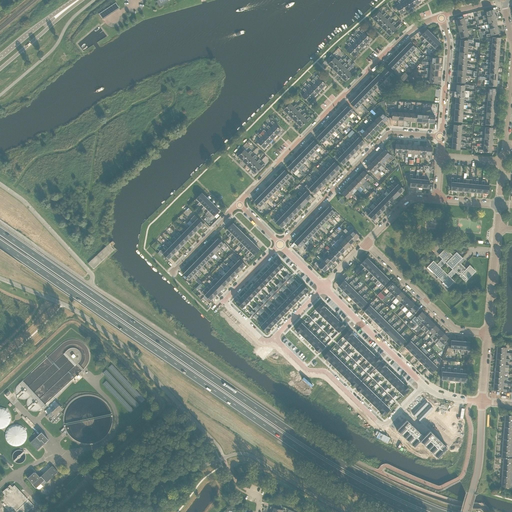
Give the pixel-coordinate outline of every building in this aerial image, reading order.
[(400,4),(396,7),(397,10),(401,15),(406,12),(401,4),(402,3),(399,0),(398,1),(400,4)] [(402,3),(401,4),(406,12),(411,8),(406,0),(404,0),(405,1),(402,3)] [(406,0),(411,8),(416,5),(413,0),(406,0)] [(111,5),(115,11),(120,8),(116,2),(111,5)] [(107,8),(111,14),(115,11),(111,5),(107,8)] [(103,11),(106,17),(111,14),(107,8),(103,11)] [(487,16),(482,17),(483,19),(487,19),(487,18),(495,16),(494,10),(486,11),(487,16)] [(103,11),(98,14),(102,20),(106,17),(103,11)] [(379,12),(372,19),(377,23),(383,17),(384,17),(386,15),(385,13),(382,16),(379,12)] [(457,25),(465,23),(464,20),(468,19),(468,16),(467,17),(463,18),(456,20),(457,25)] [(488,22),(484,23),(484,25),(488,24),(488,23),(496,22),(495,16),(487,18),(487,19),(488,22)] [(383,17),(377,23),(381,28),(388,21),(388,22),(391,19),(389,17),(387,20),(384,17),(383,17)] [(388,21),(381,28),(385,32),(392,25),(393,26),(395,23),(394,22),(391,24),(388,22),(388,21)] [(459,31),(466,29),(466,26),(470,25),(469,22),(465,23),(457,25),(459,31)] [(489,28),(485,29),(485,31),(489,30),(489,29),(497,28),(496,22),(488,23),(488,24),(489,28)] [(392,25),(385,32),(390,36),(396,30),(397,30),(400,28),(398,26),(395,29),(393,26),(392,25)] [(470,28),(466,29),(459,31),(460,38),(468,36),(467,31),(471,30),(470,28)] [(490,34),(486,35),(487,37),(491,36),(491,35),(498,34),(497,28),(489,29),(489,30),(490,34)] [(360,37),(359,37),(366,44),(370,40),(364,33),(364,32),(362,30),(360,31),(363,34),(360,37)] [(427,30),(421,35),(425,39),(422,42),(423,44),(426,40),(431,34),(427,30)] [(356,41),(355,42),(362,48),(366,44),(359,37),(360,37),(357,34),(356,36),(358,38),(356,41)] [(431,34),(426,40),(429,43),(426,46),(428,48),(431,45),(430,44),(436,38),(431,34)] [(351,45),(351,46),(357,53),(362,48),(355,42),(356,41),(353,38),(351,40),(354,43),(351,45)] [(436,38),(430,44),(431,45),(434,47),(430,51),(432,52),(435,49),(435,48),(440,43),(436,38)] [(350,47),(346,51),(353,57),(357,53),(351,46),(351,45),(349,43),(347,44),(350,47)] [(410,43),(405,47),(411,53),(412,52),(414,49),(417,52),(419,51),(416,48),(415,48),(410,43)] [(405,47),(401,52),(407,57),(410,54),(413,57),(415,55),(412,52),(411,53),(405,47)] [(401,52),(397,56),(402,62),(403,61),(406,58),(409,61),(410,60),(407,57),(401,52)] [(397,56),(392,60),(398,66),(399,65),(401,63),(407,68),(408,66),(403,61),(402,62),(397,56)] [(332,60),(328,64),(332,69),(339,62),(339,63),(342,60),(340,59),(338,61),(334,58),(332,60)] [(392,60),(388,65),(393,71),(397,67),(400,70),(402,69),(399,65),(398,66),(392,60)] [(339,62),(332,69),(336,73),(343,66),(344,67),(346,65),(345,63),(342,66),(339,63),(339,62)] [(343,66),(336,73),(341,77),(347,71),(348,72),(351,69),(349,67),(347,70),(344,67),(343,66)] [(385,68),(380,72),(386,78),(387,77),(390,75),(393,78),(394,76),(391,73),(390,73),(385,68)] [(347,71),(341,77),(345,82),(352,75),(352,76),(355,73),(357,71),(355,70),(354,72),(353,72),(351,74),(348,72),(347,71)] [(380,72),(376,77),(382,82),(385,79),(388,82),(390,80),(387,77),(386,78),(380,72)] [(403,81),(408,76),(405,72),(399,78),(403,81)] [(315,82),(314,83),(321,89),(326,85),(319,78),(317,75),(315,77),(318,79),(315,82)] [(376,77),(372,81),(377,87),(378,86),(381,83),(384,87),(386,85),(382,82),(376,77)] [(311,87),(310,87),(317,94),(321,89),(314,83),(315,82),(312,80),(311,81),(314,84),(311,87)] [(372,81),(367,86),(373,91),(374,91),(376,88),(380,91),(381,89),(378,86),(377,87),(372,81)] [(307,91),(306,92),(313,98),(317,94),(310,87),(311,87),(308,84),(307,86),(309,88),(307,91)] [(367,86),(363,90),(369,96),(369,95),(372,92),(375,95),(377,94),(374,91),(373,91),(367,86)] [(305,93),(302,96),(308,103),(313,98),(306,92),(307,91),(304,88),(302,90),(305,93)] [(363,90),(359,95),(364,100),(365,99),(368,97),(371,100),(373,98),(369,95),(369,96),(363,90)] [(359,95),(354,99),(360,105),(361,104),(363,101),(367,104),(368,103),(365,99),(364,100),(359,95)] [(354,99),(350,104),(356,109),(359,106),(362,109),(364,107),(361,104),(360,105),(354,99)] [(290,104),(283,110),(287,115),(294,108),(295,109),(297,106),(296,105),(293,107),(290,104)] [(347,106),(343,111),(348,117),(349,116),(352,113),(355,116),(357,115),(353,111),(353,112),(347,106)] [(294,108),(287,115),(292,119),(298,112),(299,113),(302,110),(300,109),(298,111),(295,109),(294,108)] [(389,108),(389,112),(390,112),(390,115),(391,115),(392,115),(392,120),(398,120),(398,117),(398,112),(397,112),(394,112),(394,108),(392,108),(389,108)] [(343,111),(338,115),(344,121),(345,120),(347,118),(351,121),(352,119),(349,116),(348,117),(343,111)] [(298,112),(292,119),(296,123),(303,117),(306,115),(304,113),(302,116),(299,113),(298,112)] [(375,114),(374,115),(377,118),(378,117),(384,123),(388,119),(382,113),(379,117),(376,114),(375,114)] [(338,115),(334,120),(340,126),(340,125),(343,128),(346,125),(348,124),(345,120),(344,121),(338,115)] [(303,117),(296,123),(300,128),(307,121),(308,122),(310,119),(309,117),(306,120),(303,117)] [(371,118),(370,120),(373,123),(374,122),(379,127),(384,123),(378,117),(377,118),(374,121),(371,118)] [(334,120),(330,124),(335,130),(336,129),(339,127),(342,130),(343,128),(340,125),(340,126),(334,120)] [(271,128),(270,129),(277,135),(281,131),(274,124),(275,124),(272,121),(271,123),(273,125),(271,128)] [(367,122),(366,124),(369,127),(369,126),(375,132),(379,127),(374,122),(373,123),(370,125),(367,122)] [(266,123),(264,125),(266,127),(269,130),(266,133),(272,140),(277,135),(270,129),(271,128),(266,123)] [(330,124),(325,129),(331,134),(332,134),(334,131),(338,134),(339,133),(339,132),(336,129),(335,130),(330,124)] [(363,126),(361,128),(364,131),(365,130),(371,136),(375,132),(369,126),(369,127),(366,129),(363,126)] [(325,129),(321,133),(327,139),(327,138),(330,135),(333,139),(335,137),(332,134),(331,134),(325,129)] [(262,137),(261,138),(268,144),(272,140),(266,133),(264,130),(262,132),(265,134),(262,137)] [(359,131),(357,132),(360,136),(361,135),(367,141),(371,136),(365,130),(364,131),(362,134),(359,131)] [(257,132),(256,134),(258,136),(261,138),(257,142),(264,149),(268,144),(261,138),(262,137),(259,134),(257,132)] [(321,133),(316,138),(322,143),(326,140),(329,143),(330,141),(327,138),(327,139),(321,133)] [(352,138),(350,139),(354,143),(354,142),(360,147),(365,143),(359,137),(355,141),(352,138)] [(314,141),(309,145),(315,151),(316,150),(318,147),(322,150),(323,149),(320,146),(319,146),(314,141)] [(348,142),(346,144),(349,147),(350,146),(356,152),(360,147),(354,142),(354,143),(351,145),(348,142)] [(309,145),(305,150),(311,155),(314,152),(317,155),(321,158),(322,157),(319,153),(316,150),(315,151),(309,145)] [(343,147),(342,148),(345,151),(346,151),(352,156),(356,152),(350,146),(349,147),(347,150),(343,147)] [(241,153),(237,157),(242,161),(248,154),(249,155),(252,153),(250,151),(248,154),(244,150),(241,153)] [(305,150),(300,154),(306,160),(307,159),(310,156),(313,159),(314,158),(311,155),(305,150)] [(337,150),(336,151),(338,153),(341,156),(341,155),(347,161),(352,156),(346,151),(345,151),(342,154),(339,151),(337,150)] [(384,150),(380,154),(386,160),(386,159),(389,157),(392,160),(394,158),(390,155),(390,156),(384,150)] [(248,154),(242,161),(246,165),(253,159),(254,159),(256,157),(255,155),(252,158),(249,155),(248,154)] [(300,154),(296,159),(302,164),(303,163),(305,161),(309,164),(310,162),(307,159),(306,160),(300,154)] [(380,154),(376,159),(381,164),(382,164),(385,161),(388,164),(389,162),(386,159),(386,160),(380,154)] [(335,156),(333,157),(337,160),(343,165),(347,161),(341,155),(341,156),(338,159),(335,156)] [(253,159),(246,165),(251,170),(257,163),(258,164),(261,161),(259,160),(256,162),(254,159),(253,159)] [(296,159),(292,163),(298,169),(298,168),(301,171),(304,168),(306,169),(307,168),(306,166),(303,163),(302,164),(296,159)] [(376,159),(371,163),(377,169),(378,168),(380,165),(383,168),(385,167),(382,164),(381,164),(376,159)] [(328,163),(326,164),(330,167),(336,172),(340,168),(335,162),(331,166),(328,163)] [(257,163),(251,170),(255,174),(262,167),(262,168),(265,165),(263,164),(261,166),(258,164),(257,163)] [(292,163),(287,167),(293,173),(297,169),(300,173),(301,171),(298,168),(298,169),(292,163)] [(371,163),(367,167),(373,173),(376,170),(379,173),(381,171),(378,168),(377,169),(371,163)] [(315,167),(314,169),(318,173),(321,176),(322,175),(327,181),(332,177),(326,171),(325,172),(322,175),(319,171),(315,167)] [(324,167),(322,169),(325,172),(326,171),(332,177),(336,172),(330,167),(327,170),(324,167)] [(285,170),(280,175),(286,181),(287,180),(289,177),(292,180),(294,179),(291,175),(290,176),(285,170)] [(364,171),(359,175),(365,181),(366,180),(368,178),(372,181),(373,179),(370,176),(369,176),(364,171)] [(280,175),(276,179),(281,185),(282,184),(285,182),(288,185),(290,183),(287,180),(286,181),(280,175)] [(315,176),(313,178),(317,181),(317,180),(323,185),(327,181),(322,175),(321,176),(318,179),(315,176)] [(359,175),(355,180),(361,186),(361,185),(364,188),(366,186),(367,185),(369,184),(368,183),(366,180),(365,181),(359,175)] [(276,179),(271,184),(277,189),(278,189),(281,186),(284,189),(285,187),(282,184),(281,185),(276,179)] [(311,180),(309,182),(312,185),(313,184),(319,190),(323,185),(317,180),(317,181),(314,183),(311,180)] [(355,180),(350,184),(356,190),(357,189),(360,187),(363,190),(364,188),(361,185),(361,186),(355,180)] [(271,184),(267,188),(273,194),(273,193),(277,196),(279,193),(280,194),(282,193),(281,192),(278,189),(277,189),(271,184)] [(306,185),(305,186),(308,190),(309,189),(314,195),(319,190),(313,184),(312,185),(309,188),(306,185)] [(350,184),(346,189),(352,194),(353,194),(355,191),(358,194),(360,192),(357,189),(356,190),(350,184)] [(391,185),(390,186),(393,189),(394,189),(399,194),(404,190),(398,184),(395,188),(391,185)] [(267,188),(263,193),(268,198),(269,198),(272,195),(275,198),(277,196),(273,193),(273,194),(267,188)] [(346,189),(342,193),(347,199),(351,195),(354,199),(356,200),(358,199),(356,197),(353,194),(352,194),(346,189)] [(387,189),(385,191),(389,194),(389,193),(395,199),(399,194),(394,189),(393,189),(390,192),(387,189)] [(299,192),(298,193),(301,196),(302,196),(308,201),(312,197),(306,191),(303,195),(299,192)] [(201,193),(196,199),(199,202),(196,205),(198,207),(201,204),(200,203),(206,197),(201,193)] [(263,193),(258,197),(264,203),(265,202),(267,199),(269,201),(271,202),(272,201),(269,198),(268,198),(263,193)] [(383,193),(381,195),(384,198),(385,198),(391,203),(395,199),(389,193),(389,194),(386,197),(383,193)] [(295,196),(294,198),(297,201),(297,200),(303,206),(308,201),(302,196),(301,196),(298,199),(295,196)] [(206,197),(200,203),(201,204),(204,207),(201,210),(202,211),(205,208),(205,207),(210,202),(206,197)] [(258,197),(254,202),(260,207),(263,204),(266,207),(268,208),(269,206),(268,205),(265,202),(264,203),(258,197)] [(378,198),(377,200),(380,203),(381,202),(386,208),(391,203),(385,198),(384,198),(382,201),(378,198)] [(291,201),(289,202),(292,205),(293,205),(299,210),(303,206),(297,200),(297,201),(294,204),(291,201)] [(210,202),(205,207),(205,208),(208,211),(205,214),(207,216),(210,212),(209,212),(215,206),(210,202)] [(374,202),(372,204),(376,207),(376,206),(382,212),(386,208),(381,202),(380,203),(377,206),(374,202)] [(370,207),(368,209),(371,212),(372,211),(378,217),(382,212),(376,206),(376,207),(372,204),(370,207)] [(286,205),(285,207),(288,210),(289,209),(295,215),(299,210),(293,205),(292,205),(290,208),(286,205)] [(207,216),(209,218),(210,218),(211,220),(214,217),(216,219),(220,215),(217,213),(220,210),(215,206),(209,212),(210,212),(207,216)] [(329,207),(324,211),(330,217),(331,216),(333,213),(337,217),(338,215),(335,212),(334,212),(329,207)] [(282,210),(280,211),(284,214),(290,219),(295,215),(289,209),(288,210),(285,213),(282,210)] [(324,211),(320,216),(326,221),(329,218),(332,221),(335,224),(336,222),(336,221),(334,219),(331,216),(330,217),(324,211)] [(365,211),(364,213),(367,216),(368,216),(373,221),(378,217),(372,211),(371,212),(369,214),(365,211)] [(278,214),(276,216),(279,219),(280,218),(286,224),(290,219),(284,214),(281,217),(278,214)] [(320,216),(316,220),(321,226),(322,225),(325,222),(328,225),(330,224),(326,221),(320,216)] [(191,219),(189,221),(192,224),(193,223),(199,229),(203,224),(198,218),(194,222),(191,219)] [(204,218),(202,220),(210,227),(212,225),(204,218)] [(273,218),(272,220),(275,223),(276,223),(281,228),(286,224),(280,218),(279,219),(277,222),(273,218)] [(316,220),(311,225),(317,230),(318,230),(321,227),(324,230),(325,228),(322,225),(321,226),(316,220)] [(187,223),(185,225),(188,228),(189,227),(195,233),(199,229),(193,223),(192,224),(190,226),(187,223)] [(233,223),(227,229),(231,233),(227,236),(229,237),(232,234),(231,234),(237,228),(233,223)] [(311,225),(307,229),(313,235),(313,234),(316,231),(319,234),(321,233),(318,230),(317,230),(311,225)] [(182,228),(181,229),(184,233),(184,232),(190,237),(195,233),(189,227),(188,228),(185,231),(182,228)] [(237,228),(231,234),(232,234),(235,237),(232,240),(234,242),(237,239),(236,238),(242,232),(237,228)] [(307,229),(303,234),(308,239),(309,239),(312,236),(315,239),(317,237),(313,234),(313,235),(307,229)] [(345,229),(343,231),(345,233),(348,236),(348,235),(354,241),(359,236),(356,234),(353,231),(351,229),(348,232),(345,229)] [(178,232),(176,234),(179,237),(180,236),(186,242),(190,237),(184,232),(184,233),(181,235),(178,232)] [(242,232),(236,238),(237,239),(239,241),(236,245),(238,246),(241,243),(240,242),(246,237),(242,232)] [(303,234),(298,238),(304,244),(305,243),(308,240),(311,243),(312,242),(309,239),(308,239),(303,234)] [(342,235),(340,237),(343,240),(344,240),(350,245),(354,241),(348,235),(348,236),(345,239),(342,235)] [(173,237),(172,238),(175,242),(176,241),(181,246),(186,242),(180,236),(179,237),(177,240),(173,237)] [(246,237),(240,242),(241,243),(244,246),(241,249),(242,250),(245,247),(250,241),(246,237)] [(218,238),(213,243),(219,249),(220,248),(223,245),(226,248),(227,247),(224,243),(224,244),(218,238)] [(298,238),(294,243),(295,244),(300,248),(303,245),(306,248),(308,250),(310,248),(308,246),(305,243),(304,244),(298,238)] [(334,240),(330,244),(332,246),(335,249),(335,248),(341,254),(345,250),(343,248),(340,244),(339,245),(336,242),(336,241),(334,240)] [(338,240),(336,242),(339,245),(340,244),(343,248),(345,250),(350,245),(344,240),(343,240),(341,243),(338,240)] [(169,241),(168,243),(171,246),(171,245),(177,251),(181,246),(176,241),(175,242),(172,244),(169,241)] [(250,241),(245,247),(248,250),(245,253),(247,255),(250,252),(249,251),(255,245),(250,241)] [(213,243),(209,247),(215,253),(216,252),(218,250),(221,253),(223,251),(220,248),(219,249),(213,243)] [(165,246),(163,247),(166,250),(167,250),(173,255),(177,251),(171,245),(171,246),(168,249),(165,246)] [(255,245),(249,251),(250,252),(253,254),(250,257),(251,259),(255,256),(254,255),(259,250),(255,245)] [(209,247),(205,252),(210,258),(211,257),(214,254),(217,257),(219,255),(216,252),(215,253),(209,247)] [(329,249),(327,250),(330,254),(331,253),(337,259),(341,254),(335,248),(335,249),(332,252),(329,249)] [(437,264),(433,261),(427,267),(448,288),(454,281),(450,278),(456,272),(465,282),(475,271),(469,266),(466,269),(461,264),(463,262),(461,259),(462,258),(456,252),(453,256),(445,249),(441,253),(444,257),(437,264)] [(160,250),(157,253),(160,257),(162,255),(163,254),(168,260),(173,255),(167,250),(166,250),(164,253),(160,250)] [(325,253),(323,255),(326,258),(327,257),(332,263),(337,259),(331,253),(330,254),(327,250),(326,252),(325,253)] [(205,252),(200,256),(206,262),(207,261),(210,258),(213,262),(214,260),(211,257),(210,258),(205,252)] [(200,256),(196,261),(202,266),(203,266),(205,263),(208,266),(210,264),(207,261),(206,262),(200,256)] [(320,258),(318,259),(322,262),(328,267),(332,263),(327,257),(326,258),(323,261),(320,258)] [(367,258),(361,264),(364,267),(361,270),(363,272),(366,269),(365,268),(371,262),(367,258)] [(233,260),(231,262),(234,265),(235,264),(241,270),(245,265),(239,259),(236,263),(233,260)] [(277,260),(273,264),(280,270),(284,266),(277,260)] [(196,261),(192,265),(197,271),(198,270),(201,267),(204,270),(206,269),(203,266),(202,266),(196,261)] [(315,264),(313,266),(317,271),(319,268),(324,272),(328,267),(322,262),(319,265),(316,262),(314,264),(315,264)] [(371,262),(365,268),(366,269),(369,272),(366,275),(367,276),(371,273),(370,273),(376,267),(371,262)] [(228,264),(227,266),(230,269),(231,268),(236,274),(241,270),(235,264),(234,265),(232,268),(228,264)] [(273,264),(270,268),(276,274),(280,270),(273,264)] [(192,265),(187,270),(193,275),(194,275),(197,272),(200,275),(201,273),(198,270),(197,271),(192,265)] [(376,267),(370,273),(371,273),(373,276),(370,279),(372,281),(375,278),(374,277),(380,271),(376,267)] [(224,269),(223,270),(226,274),(226,273),(232,278),(236,274),(231,268),(230,269),(227,272),(224,269)] [(270,268),(266,272),(272,278),(276,274),(270,268)] [(187,270),(183,274),(189,280),(192,276),(195,279),(197,278),(194,275),(193,275),(187,270)] [(380,271),(374,277),(375,278),(378,280),(375,283),(376,285),(379,282),(379,281),(384,275),(380,271)] [(266,272),(262,275),(268,282),(272,278),(266,272)] [(220,273),(218,275),(221,278),(222,277),(228,283),(232,278),(226,273),(226,274),(223,276),(220,273)] [(262,275),(258,279),(264,285),(268,282),(262,275)] [(384,275),(379,281),(379,282),(382,285),(379,288),(381,289),(384,286),(383,286),(389,280),(384,275)] [(215,278),(214,279),(217,282),(218,282),(223,287),(228,283),(222,277),(221,278),(219,281),(215,278)] [(344,281),(339,287),(343,291),(349,285),(348,285),(345,282),(348,279),(347,277),(344,281)] [(209,280),(207,282),(209,284),(213,287),(213,286),(219,292),(223,287),(218,282),(217,282),(214,279),(211,282),(209,280)] [(258,279),(254,283),(261,289),(264,285),(258,279)] [(349,285),(343,291),(348,295),(353,290),(353,289),(350,286),(353,283),(351,282),(348,285),(349,285)] [(254,283),(251,287),(257,293),(261,289),(254,283)] [(392,283),(386,289),(390,292),(387,295),(388,297),(391,294),(391,293),(396,287),(392,283)] [(302,284),(298,288),(304,294),(308,290),(302,284)] [(207,287),(205,288),(206,289),(208,291),(209,291),(212,293),(215,296),(219,292),(213,286),(213,287),(210,290),(207,287)] [(353,290),(348,295),(352,300),(358,294),(357,293),(354,291),(357,287),(356,286),(353,289),(353,290)] [(251,287),(247,291),(253,297),(257,293),(251,287)] [(396,287),(391,293),(391,294),(394,296),(391,300),(393,301),(396,298),(395,297),(401,292),(396,287)] [(202,291),(201,293),(204,296),(203,298),(206,301),(208,299),(210,301),(215,296),(212,293),(209,291),(208,291),(206,289),(205,288),(202,291)] [(298,288),(294,292),(300,298),(304,294),(298,288)] [(358,294),(352,300),(356,304),(362,298),(361,298),(359,295),(362,292),(360,290),(357,293),(358,294)] [(247,291),(243,295),(249,301),(253,297),(247,291)] [(294,292),(290,295),(296,302),(300,298),(294,292)] [(401,292),(395,297),(396,298),(399,301),(395,304),(397,306),(400,302),(405,296),(401,292)] [(239,298),(246,305),(249,301),(243,295),(239,299),(239,298)] [(290,295),(286,299),(293,306),(296,302),(290,295)] [(362,298),(356,304),(361,309),(367,303),(363,299),(366,296),(365,295),(361,298),(362,298)] [(405,296),(400,302),(403,305),(400,308),(402,310),(405,307),(404,306),(410,300),(405,296)] [(239,298),(235,302),(242,309),(246,305),(239,298)] [(286,299),(283,303),(289,309),(293,306),(286,299)] [(410,300),(404,306),(405,307),(407,309),(404,313),(406,314),(409,311),(408,310),(414,305),(410,300)] [(369,306),(364,311),(368,316),(374,310),(373,309),(371,307),(374,304),(372,302),(369,305),(369,306)] [(283,303),(279,307),(285,313),(289,309),(283,303)] [(321,303),(315,310),(319,314),(325,307),(321,303)] [(414,305),(408,310),(409,311),(412,314),(409,317),(410,319),(414,315),(413,315),(419,309),(414,305)] [(374,310),(368,316),(373,320),(378,314),(375,311),(378,308),(377,306),(373,309),(374,310)] [(279,307),(275,311),(281,317),(285,313),(279,307)] [(325,307),(319,314),(323,317),(329,311),(325,307)] [(275,311),(271,315),(278,321),(281,317),(275,311)] [(329,311),(323,317),(326,321),(333,315),(329,311)] [(378,314),(373,320),(377,324),(383,319),(382,318),(379,315),(383,312),(381,311),(378,314)] [(416,323),(411,328),(414,330),(418,326),(421,323),(420,322),(426,316),(421,312),(416,318),(419,321),(416,324),(416,323)] [(271,315),(268,319),(274,325),(278,321),(271,315)] [(333,315),(326,321),(330,325),(336,319),(333,315)] [(383,319),(377,324),(382,329),(387,323),(387,322),(384,320),(387,317),(385,315),(382,318),(383,319)] [(426,316),(420,322),(421,323),(424,326),(421,329),(422,330),(426,327),(425,327),(431,321),(426,316)] [(268,319),(264,323),(270,329),(274,325),(268,319)] [(336,319),(330,325),(334,329),(340,322),(336,319)] [(387,323),(382,329),(386,333),(392,327),(391,327),(388,324),(391,321),(390,319),(387,322),(387,323)] [(392,327),(386,333),(391,338),(396,332),(396,331),(393,328),(396,325),(398,323),(396,321),(391,327),(392,327)] [(431,321),(425,327),(426,327),(428,330),(425,333),(427,335),(430,332),(429,331),(435,325),(431,321)] [(340,322),(334,329),(338,333),(345,326),(340,322)] [(264,323),(260,327),(266,333),(270,329),(264,323)] [(301,323),(295,330),(299,334),(305,327),(301,323)] [(435,325),(429,331),(430,332),(433,334),(430,337),(431,339),(434,336),(434,335),(439,329),(435,325)] [(305,327),(299,334),(303,337),(309,331),(305,327)] [(396,332),(391,338),(395,342),(401,336),(400,336),(397,333),(400,330),(399,328),(396,331),(396,332)] [(439,329),(434,335),(434,336),(437,339),(434,342),(436,343),(439,340),(438,339),(439,338),(444,334),(439,329)] [(349,330),(343,337),(347,341),(353,334),(349,330)] [(309,331),(303,337),(307,341),(313,335),(309,331)] [(401,336),(395,342),(400,346),(405,341),(402,337),(405,334),(403,332),(400,336),(401,336)] [(353,334),(347,341),(351,345),(357,338),(353,335),(353,334)] [(439,340),(436,343),(439,346),(438,346),(440,348),(443,345),(443,344),(444,342),(445,342),(446,341),(448,338),(444,334),(439,338),(438,339),(439,340)] [(313,335),(307,341),(311,345),(317,338),(313,335)] [(317,338),(311,345),(315,348),(314,349),(315,349),(321,342),(317,338)] [(357,338),(351,345),(354,348),(361,342),(357,338)] [(410,341),(405,347),(409,351),(415,346),(414,345),(411,342),(414,339),(413,338),(409,341),(410,341)] [(321,342),(315,349),(319,353),(325,346),(321,342)] [(361,342),(354,348),(358,352),(364,346),(361,342)] [(415,346),(409,351),(414,356),(419,350),(419,349),(416,347),(419,344),(417,342),(414,345),(415,346)] [(364,346),(358,352),(362,356),(368,350),(364,346)] [(419,350),(414,356),(418,360),(424,354),(423,354),(426,351),(423,348),(422,346),(421,347),(419,349),(419,350)] [(497,350),(497,353),(506,354),(506,355),(510,356),(511,355),(511,353),(510,353),(506,353),(507,348),(497,347),(497,350)] [(368,350),(362,356),(366,360),(372,353),(368,350)] [(329,351),(323,357),(327,361),(333,354),(329,351)] [(424,354),(418,360),(422,365),(428,359),(427,358),(425,355),(428,352),(426,351),(423,354),(424,354)] [(372,353),(366,360),(370,363),(376,357),(372,353)] [(497,353),(496,359),(506,360),(506,361),(509,362),(509,359),(506,359),(506,355),(506,354),(497,353)] [(333,354),(327,361),(331,364),(337,358),(333,354)] [(428,359),(422,365),(427,369),(432,363),(429,360),(432,357),(430,355),(427,358),(428,359)] [(376,357),(370,363),(374,367),(380,361),(376,357)] [(337,358),(331,364),(335,368),(341,362),(337,358)] [(432,363),(427,369),(431,373),(437,368),(433,364),(437,361),(435,359),(432,363)] [(496,359),(496,366),(505,366),(505,367),(509,368),(509,365),(505,365),(506,361),(506,360),(496,359)] [(341,362),(335,368),(339,372),(345,366),(341,362)] [(382,362),(375,369),(379,373),(386,366),(382,362)] [(345,366),(339,372),(343,376),(349,369),(345,366)] [(386,366),(379,373),(383,377),(390,370),(386,367),(386,366)] [(496,366),(495,372),(505,372),(505,373),(508,374),(508,372),(505,371),(505,367),(505,366),(496,366)] [(349,369),(343,376),(347,380),(353,373),(349,369)] [(390,370),(383,377),(387,380),(393,374),(390,370)] [(495,372),(495,378),(504,379),(508,380),(508,378),(504,377),(505,373),(505,372),(495,372)] [(353,373),(347,380),(350,383),(350,384),(357,377),(353,373)] [(393,374),(387,380),(391,384),(397,378),(393,374)] [(357,377),(350,384),(354,387),(361,381),(357,377)] [(397,378),(391,384),(395,388),(401,382),(397,378)] [(495,378),(494,384),(503,385),(507,386),(511,386),(511,384),(507,384),(504,383),(504,379),(495,378)] [(45,405),(22,381),(16,387),(15,389),(15,390),(15,391),(15,392),(15,393),(16,394),(16,395),(16,396),(18,398),(19,398),(20,398),(20,399),(21,399),(23,399),(24,399),(25,399),(26,399),(27,400),(26,402),(26,403),(26,404),(26,405),(26,406),(27,407),(28,407),(27,408),(29,410),(30,410),(31,411),(32,411),(33,411),(34,411),(35,411),(37,411),(38,411),(41,411),(42,409),(41,408),(45,405)] [(401,382),(395,388),(399,392),(405,385),(401,382)] [(362,383),(356,389),(360,393),(366,386),(362,383)] [(494,384),(494,390),(503,391),(503,392),(507,392),(510,392),(510,390),(507,390),(503,389),(503,385),(494,384)] [(405,385),(399,392),(403,396),(409,389),(405,385)] [(366,386),(360,393),(364,397),(370,390),(366,386)] [(370,390),(364,397),(368,400),(374,394),(370,390)] [(374,394),(368,400),(372,404),(378,398),(374,394)] [(378,398),(372,404),(376,408),(382,402),(378,398)] [(63,416),(63,414),(60,411),(63,409),(55,400),(50,405),(50,406),(45,411),(52,419),(50,421),(50,422),(52,421),(53,420),(54,421),(52,423),(54,423),(55,422),(56,423),(60,419),(58,417),(61,415),(62,416),(63,416)] [(426,401),(413,414),(416,417),(429,404),(426,401)] [(382,402),(376,408),(379,411),(379,412),(386,405),(382,402)] [(0,430),(13,420),(1,405),(0,405),(0,430)] [(386,405),(379,412),(383,416),(390,409),(386,405)] [(430,406),(417,419),(420,422),(433,409),(430,406)] [(424,437),(406,420),(396,430),(414,447),(420,441),(437,458),(447,448),(429,431),(424,437)] [(19,425),(7,425),(6,444),(26,445),(27,430),(19,429),(19,425)] [(37,450),(48,440),(41,432),(30,443),(37,450)] [(36,488),(40,484),(42,486),(58,472),(52,466),(40,477),(35,472),(34,472),(27,478),(33,484),(32,484),(36,488)] [(511,470),(503,470),(502,476),(511,477),(511,478),(511,475),(511,476),(511,473),(511,470)] [(502,481),(501,487),(511,487),(511,486),(511,481),(511,482),(511,478),(511,477),(502,476),(502,481)] [(12,487),(10,485),(2,492),(5,495),(0,499),(3,503),(2,504),(9,511),(27,511),(34,506),(14,485),(12,487)]
